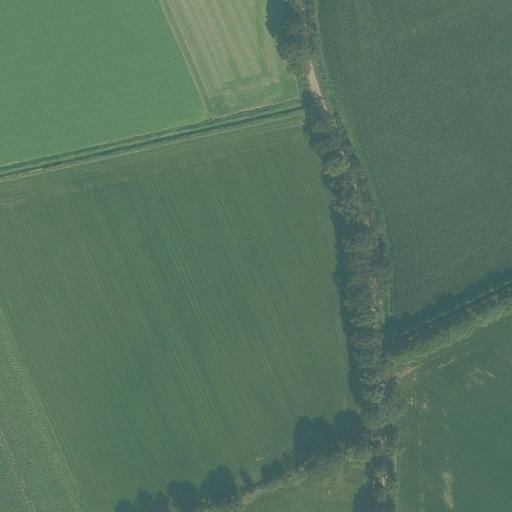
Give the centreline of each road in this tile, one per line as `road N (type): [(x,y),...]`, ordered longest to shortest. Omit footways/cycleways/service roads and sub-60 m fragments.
road 1 (track): [(298,0),(302,61),(360,218),(375,356)]
road 2 (track): [(375,356),(380,511)]
road 3 (track): [(375,356),(511,292)]
